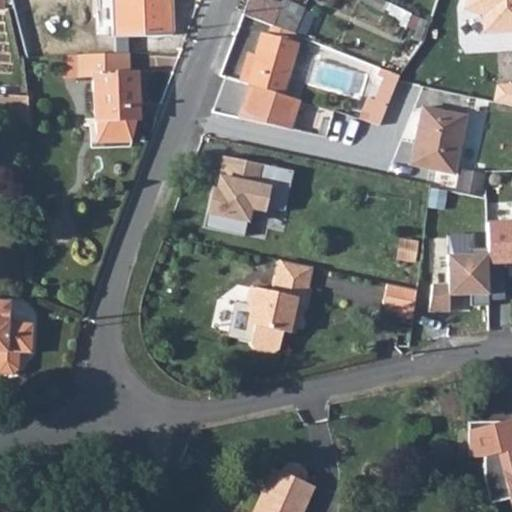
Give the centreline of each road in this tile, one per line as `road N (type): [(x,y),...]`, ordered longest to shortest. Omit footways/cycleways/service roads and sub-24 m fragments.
road 1 (residential): [(122,411),(105,334),(125,253),(221,0)]
road 2 (residential): [(511,351),(187,419),(122,411)]
road 3 (residential): [(0,450),(122,411)]
